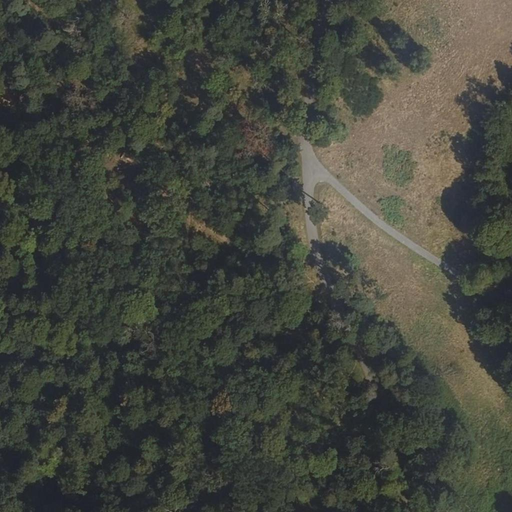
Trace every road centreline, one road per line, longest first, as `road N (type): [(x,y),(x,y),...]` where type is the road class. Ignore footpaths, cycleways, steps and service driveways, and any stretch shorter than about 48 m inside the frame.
road 1 (track): [(323,0),(309,61),(309,180),(324,281),(374,381),(415,511)]
road 2 (track): [(309,157),(345,196),(511,311)]
road 3 (track): [(309,61),(223,74),(131,0)]
